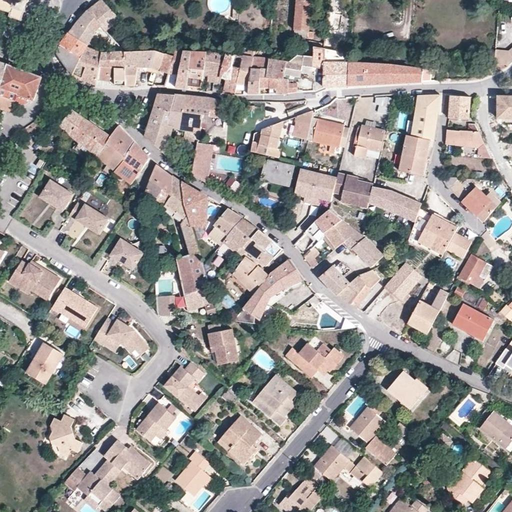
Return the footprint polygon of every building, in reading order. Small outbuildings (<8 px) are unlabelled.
[(0,0),(0,13),(1,10),(12,13),(10,18),(12,19),(12,17),(21,20),(21,22),(23,23),(23,21),(25,22),(25,20),(24,19),(26,14),(27,14),(28,13),(27,12),(28,7),(30,1),(32,2),(32,0),(31,0),(0,0)] [(119,19),(102,0),(100,0),(96,4),(87,11),(87,12),(101,26),(106,31),(119,19)] [(297,0),(294,30),(309,32),(311,0),(297,0)] [(96,31),(101,26),(87,12),(84,16),(74,27),(69,34),(87,46),(91,39),(96,31)] [(15,53),(22,31),(7,26),(0,48),(15,53)] [(309,32),(294,30),(294,37),(308,38),(309,33),(309,32)] [(61,46),(78,63),(81,58),(86,49),(87,46),(69,34),(67,36),(64,41),(61,46)] [(342,42),(325,39),(323,48),(340,52),(342,42)] [(72,75),(78,63),(61,46),(57,53),(72,74),(72,75)] [(349,54),(340,52),(323,48),(314,47),(314,58),(313,68),(323,69),(323,87),(325,87),(337,86),(347,86),(348,74),(349,62),(349,54)] [(511,48),(508,51),(496,50),(495,50),(494,64),(495,64),(507,65),(509,65),(511,62),(511,48)] [(81,58),(78,63),(72,75),(88,81),(95,85),(96,85),(101,54),(86,49),(81,58)] [(165,55),(160,70),(169,73),(179,73),(184,51),(176,50),(174,57),(165,55)] [(130,52),(125,53),(125,67),(138,68),(145,68),(149,68),(153,69),(157,70),(159,70),(160,70),(165,55),(156,51),(153,51),(143,52),(130,52)] [(184,51),(179,73),(175,88),(179,89),(184,90),(188,90),(188,86),(189,80),(190,72),(193,52),(184,51)] [(207,53),(193,52),(190,72),(189,80),(188,86),(202,88),(204,75),(205,63),(207,53)] [(125,53),(101,54),(96,85),(109,86),(112,69),(116,69),(125,69),(125,67),(125,53)] [(205,63),(204,75),(209,75),(208,82),(214,83),(212,92),(218,93),(219,89),(220,85),(221,79),(220,79),(220,77),(221,75),(221,72),(222,68),(223,66),(224,63),(226,55),(220,54),(207,53),(205,63)] [(237,56),(226,55),(224,63),(223,66),(222,68),(221,72),(221,75),(220,77),(220,79),(221,79),(226,80),(223,94),(225,94),(230,95),(236,95),(236,92),(236,89),(237,86),(237,83),(238,80),(239,77),(240,71),(242,64),(244,57),(237,56)] [(284,61),(269,59),(268,71),(285,74),(286,68),(302,71),(302,72),(312,74),(313,68),(314,58),(298,56),(290,62),(284,61)] [(254,58),(244,57),(242,64),(240,71),(239,77),(238,80),(237,83),(237,86),(236,89),(236,92),(236,95),(248,95),(249,92),(249,89),(250,84),(251,77),(252,71),(252,69),(253,66),(254,58)] [(264,58),(254,58),(253,66),(252,69),(252,71),(261,72),(261,78),(270,78),(277,79),(284,79),(285,74),(268,71),(269,59),(268,59),(264,58)] [(380,65),(349,62),(348,74),(347,86),(353,86),(367,85),(381,84),(395,83),(408,83),(422,82),(422,70),(413,68),(403,67),(395,66),(388,65),(380,65)] [(8,65),(1,88),(0,90),(0,94),(12,99),(11,100),(15,101),(26,105),(34,101),(42,78),(41,77),(9,65),(8,65)] [(125,69),(116,69),(115,86),(122,86),(135,87),(138,68),(125,67),(125,69)] [(286,68),(285,74),(300,78),(302,72),(302,71),(286,68)] [(422,82),(431,82),(431,71),(422,70),(422,82)] [(261,72),(252,71),(251,77),(250,84),(249,89),(249,92),(248,95),(260,95),(261,88),(260,88),(261,78),(261,72)] [(269,89),(270,78),(261,78),(260,88),(261,88),(269,89)] [(289,94),(289,84),(289,83),(289,82),(288,81),(287,80),(286,79),(284,79),(277,79),(276,94),(289,94)] [(297,84),(289,84),(289,94),(297,92),(297,84)] [(0,108),(5,110),(12,112),(15,101),(11,100),(12,99),(0,94),(0,108)] [(154,107),(170,112),(175,95),(158,94),(154,107)] [(173,127),(173,128),(179,129),(187,96),(175,95),(170,112),(167,125),(173,127)] [(226,108),(226,103),(222,102),(214,100),(210,98),(207,98),(202,98),(196,97),(187,96),(179,129),(185,130),(200,134),(203,115),(225,118),(225,114),(226,108)] [(414,114),(410,136),(424,139),(431,140),(434,141),(441,96),(410,97),(408,113),(414,114)] [(451,96),(449,118),(470,120),(471,98),(451,96)] [(511,96),(498,96),(498,119),(511,118),(511,96)] [(390,116),(392,99),(378,97),(376,114),(390,116)] [(165,155),(173,128),(173,127),(167,125),(170,112),(154,107),(152,115),(148,128),(145,137),(152,143),(159,150),(165,155)] [(76,114),(71,111),(60,126),(70,134),(75,138),(78,141),(80,142),(91,124),(80,117),(76,114)] [(314,113),(314,112),(313,111),(298,116),(293,137),(308,140),(313,119),(314,113)] [(318,120),(313,119),(308,140),(331,146),(329,152),(335,154),(336,147),(340,148),(345,126),(326,122),(327,121),(318,119),(318,120)] [(251,152),(280,159),(281,150),(278,149),(280,139),(284,121),(263,130),(261,135),(254,134),(251,152)] [(98,156),(98,157),(100,153),(104,147),(110,137),(95,127),(91,124),(80,142),(88,149),(94,153),(97,156),(98,156)] [(118,126),(114,132),(112,135),(110,137),(104,147),(100,153),(98,157),(107,164),(115,172),(117,170),(119,168),(121,165),(123,162),(124,161),(125,159),(127,156),(128,154),(130,151),(135,143),(127,135),(118,126)] [(347,140),(350,128),(345,126),(340,148),(345,149),(347,140)] [(350,127),(350,128),(347,140),(345,149),(344,151),(356,153),(355,156),(365,159),(368,149),(380,152),(381,152),(382,147),(385,132),(362,127),(361,130),(350,127)] [(199,143),(200,134),(185,130),(183,140),(197,143),(197,142),(199,143)] [(460,131),(447,130),(446,141),(466,142),(477,143),(485,144),(479,132),(460,130),(460,131)] [(410,136),(408,136),(400,171),(426,177),(432,150),(429,149),(431,140),(424,139),(410,136)] [(466,142),(446,141),(445,144),(479,147),(485,159),(488,159),(484,152),(488,150),(485,144),(477,143),(466,142)] [(213,145),(199,143),(197,142),(197,143),(192,175),(195,177),(200,180),(207,183),(213,145)] [(149,158),(135,143),(130,151),(128,154),(127,156),(125,159),(124,161),(123,162),(121,165),(119,168),(117,170),(115,172),(127,181),(132,185),(132,184),(135,180),(137,176),(140,173),(141,171),(144,167),(149,158)] [(484,152),(488,159),(492,159),(488,150),(484,152)] [(294,167),(266,160),(261,180),(290,187),(294,167)] [(157,165),(151,178),(173,194),(173,176),(157,165)] [(334,194),(337,181),(326,178),(327,176),(310,173),(310,174),(301,172),(296,194),(306,197),(304,204),(320,208),(322,200),(331,203),(334,194)] [(373,187),(374,185),(358,181),(357,185),(347,183),(348,176),(338,174),(337,181),(334,194),(343,195),(341,203),(369,209),(370,202),(372,192),(373,187)] [(196,239),(192,226),(191,225),(190,222),(189,218),(188,214),(187,210),(186,204),(184,198),(183,192),(183,187),(182,183),(173,176),(173,194),(165,206),(165,207),(184,219),(182,225),(191,255),(200,252),(199,249),(196,239)] [(455,178),(449,177),(444,181),(447,186),(461,200),(472,189),(464,181),(461,184),(455,178)] [(151,178),(146,192),(146,193),(148,194),(165,206),(173,194),(151,178)] [(41,197),(50,202),(51,200),(56,203),(55,205),(64,211),(75,194),(52,180),(41,197)] [(192,189),(182,183),(183,187),(183,192),(184,198),(186,204),(187,210),(188,214),(189,218),(190,222),(191,225),(192,226),(206,227),(207,201),(208,198),(207,198),(202,195),(192,189)] [(384,194),(386,190),(373,187),(372,192),(370,202),(370,203),(388,210),(391,197),(384,194)] [(500,203),(490,193),(486,198),(476,188),(463,202),(473,212),(476,209),(480,214),(478,216),(484,222),(497,207),(500,203)] [(417,219),(420,209),(422,205),(392,192),(391,197),(388,210),(416,222),(417,219)] [(85,206),(78,202),(70,215),(87,225),(89,222),(92,224),(90,227),(100,234),(110,218),(87,203),(85,206)] [(234,213),(228,209),(214,225),(221,230),(228,236),(243,219),(234,213)] [(431,215),(420,209),(417,219),(416,222),(415,225),(414,229),(413,231),(409,240),(417,244),(418,241),(431,248),(444,255),(446,250),(447,248),(449,244),(455,233),(457,230),(458,227),(451,224),(450,225),(446,222),(439,219),(431,215)] [(287,212),(279,210),(275,225),(282,227),(287,212)] [(329,210),(328,211),(323,216),(318,220),(315,223),(313,225),(312,226),(311,227),(305,233),(306,233),(310,238),(313,235),(317,239),(314,242),(317,245),(323,238),(326,235),(325,234),(342,221),(329,210)] [(228,236),(221,230),(217,235),(223,241),(225,243),(229,246),(234,250),(237,253),(238,251),(241,246),(244,244),(250,238),(259,230),(252,225),(243,219),(228,236)] [(346,224),(342,221),(325,234),(326,235),(336,248),(344,243),(347,241),(342,234),(351,228),(350,227),(348,226),(346,224)] [(375,227),(367,225),(364,234),(373,236),(375,227)] [(357,232),(351,228),(342,234),(347,241),(344,243),(352,251),(353,249),(365,238),(363,237),(361,235),(357,232)] [(263,233),(259,230),(250,238),(257,244),(275,258),(283,250),(282,249),(278,246),(273,241),(268,237),(263,233)] [(472,242),(455,233),(449,244),(447,248),(446,250),(463,259),(472,242)] [(336,248),(326,235),(323,238),(333,251),(336,248)] [(238,251),(237,253),(242,255),(247,251),(249,253),(257,244),(250,238),(244,244),(241,246),(238,251)] [(370,243),(365,238),(353,249),(364,259),(370,266),(372,268),(384,256),(378,250),(370,243)] [(111,255),(120,261),(121,259),(126,262),(125,264),(134,270),(144,253),(122,239),(111,255)] [(442,258),(444,255),(431,248),(418,241),(417,244),(428,250),(436,255),(442,258)] [(275,258),(257,244),(249,253),(267,266),(275,258)] [(320,254),(314,248),(306,256),(304,257),(310,264),(315,260),(320,254)] [(205,273),(204,268),(203,265),(201,257),(200,252),(191,255),(177,260),(176,260),(181,280),(185,298),(188,312),(205,307),(216,303),(215,302),(213,297),(209,287),(209,284),(207,279),(205,273)] [(494,267),(472,255),(459,277),(474,286),(479,277),(485,280),(486,280),(494,267)] [(246,257),(245,258),(233,274),(255,295),(259,290),(270,276),(246,257)] [(30,265),(23,260),(9,282),(21,289),(24,283),(32,288),(34,287),(50,297),(61,279),(44,268),(43,271),(36,266),(37,264),(32,260),(30,265)] [(290,260),(270,276),(259,290),(255,295),(244,309),(234,321),(238,322),(241,322),(245,323),(248,324),(253,315),(260,321),(271,298),(305,280),(290,260)] [(310,264),(313,269),(318,264),(315,260),(310,264)] [(415,271),(407,263),(386,288),(401,301),(422,276),(415,271)] [(327,285),(338,297),(351,285),(350,284),(344,278),(334,266),(321,278),(323,281),(327,285)] [(365,274),(360,276),(350,284),(351,285),(338,297),(352,305),(367,285),(371,289),(381,280),(373,271),(365,274)] [(480,289),(485,280),(479,277),(474,286),(480,289)] [(225,282),(219,278),(213,286),(219,291),(225,282)] [(48,301),(50,297),(34,287),(32,288),(24,283),(21,289),(30,294),(32,291),(48,301)] [(358,307),(371,289),(367,285),(352,305),(355,307),(356,305),(358,307)] [(466,290),(458,286),(454,295),(462,299),(466,290)] [(80,296),(66,287),(59,298),(65,303),(60,311),(86,328),(98,307),(89,302),(87,305),(78,298),(80,296)] [(449,294),(442,290),(432,307),(420,301),(415,310),(413,315),(410,320),(408,323),(409,323),(428,334),(433,324),(440,311),(449,294)] [(464,298),(474,303),(478,297),(468,291),(464,298)] [(171,308),(170,295),(156,296),(157,303),(157,306),(157,309),(157,311),(158,312),(159,313),(160,314),(161,315),(164,315),(170,315),(170,311),(175,311),(175,308),(171,308)] [(89,302),(80,296),(78,298),(87,305),(89,302)] [(315,297),(308,302),(314,310),(321,305),(315,297)] [(484,299),(483,298),(478,308),(484,311),(489,302),(484,299)] [(217,310),(216,303),(205,307),(209,317),(217,317),(219,316),(218,314),(217,310)] [(508,306),(501,313),(510,321),(511,318),(511,303),(509,307),(508,306)] [(494,321),(463,305),(453,324),(484,340),(494,321)] [(117,323),(108,317),(95,339),(104,345),(107,340),(112,344),(118,343),(119,341),(122,343),(126,346),(133,353),(137,350),(142,356),(151,348),(142,337),(136,331),(135,330),(134,333),(129,330),(130,327),(119,320),(117,323)] [(355,325),(345,317),(341,329),(353,328),(355,325)] [(208,334),(213,353),(216,352),(218,362),(219,366),(239,361),(230,329),(208,334)] [(116,352),(122,343),(119,341),(118,343),(112,344),(107,340),(104,345),(116,352)] [(64,354),(45,343),(27,373),(46,384),(64,354)] [(344,354),(335,347),(332,350),(323,343),(317,350),(308,343),(299,353),(292,347),(286,354),(312,377),(318,370),(322,365),(327,370),(329,371),(344,354)] [(511,352),(506,348),(496,363),(504,369),(506,365),(511,369),(511,352)] [(138,359),(142,356),(137,350),(133,353),(138,359)] [(207,372),(194,361),(187,368),(184,365),(178,372),(181,374),(178,377),(175,375),(166,386),(197,412),(209,398),(203,392),(199,397),(189,388),(198,377),(200,379),(207,372)] [(323,375),(327,370),(322,365),(318,370),(323,375)] [(415,380),(403,371),(388,389),(411,408),(428,388),(416,378),(415,380)] [(297,391),(276,373),(253,401),(281,425),(287,418),(285,416),(277,410),(289,397),(291,399),(297,391)] [(240,396),(229,386),(225,390),(234,397),(237,400),(240,396)] [(234,397),(225,390),(220,395),(229,403),(234,397)] [(296,403),(291,399),(289,397),(277,410),(285,416),(296,403)] [(178,417),(160,404),(150,417),(152,418),(149,422),(147,421),(139,431),(153,443),(164,428),(168,430),(178,417)] [(381,411),(374,404),(370,409),(368,407),(351,428),(367,442),(385,421),(378,415),(381,411)] [(511,440),(511,425),(493,411),(480,427),(506,448),(511,440)] [(76,440),(71,427),(75,420),(65,415),(61,422),(54,419),(52,426),(55,428),(51,438),(53,444),(62,448),(61,452),(69,456),(72,449),(79,453),(83,443),(76,440)] [(239,416),(222,437),(233,446),(229,450),(244,464),(254,454),(253,453),(248,449),(253,444),(262,433),(249,421),(248,423),(239,416)] [(168,430),(164,428),(153,443),(157,445),(161,440),(162,440),(170,431),(168,430)] [(440,433),(433,443),(443,451),(450,441),(440,433)] [(395,454),(375,436),(366,447),(387,465),(395,454)] [(218,441),(229,450),(233,446),(222,437),(218,441)] [(152,464),(136,451),(134,454),(130,450),(119,441),(106,456),(109,459),(96,475),(92,472),(89,477),(79,468),(70,480),(89,497),(93,492),(104,501),(99,506),(106,511),(108,511),(121,497),(109,486),(125,467),(129,462),(143,474),(152,464)] [(257,447),(253,444),(248,449),(253,453),(257,447)] [(332,445),(314,466),(331,481),(343,467),(361,484),(363,481),(370,486),(382,472),(365,456),(357,465),(332,445)] [(208,462),(197,453),(190,461),(193,463),(177,482),(194,497),(204,485),(210,478),(204,472),(201,470),(208,462)] [(492,472),(473,456),(461,470),(463,472),(452,485),(449,484),(447,487),(451,496),(463,505),(468,499),(472,502),(484,488),(481,486),(478,484),(482,478),(485,480),(492,472)] [(138,479),(143,474),(129,462),(125,467),(138,479)] [(210,464),(208,462),(201,470),(204,472),(210,464)] [(215,481),(210,478),(204,485),(208,489),(215,481)] [(157,487),(153,482),(148,487),(153,491),(157,487)] [(305,511),(308,511),(327,491),(321,486),(315,493),(302,482),(290,496),(288,494),(280,503),(289,511),(299,511),(302,509),(305,511)] [(89,497),(99,506),(104,501),(93,492),(89,497)] [(386,502),(392,506),(398,497),(392,493),(386,502)] [(425,511),(427,509),(416,500),(411,505),(401,497),(388,511),(425,511)] [(511,511),(511,500),(503,511),(511,511)]
